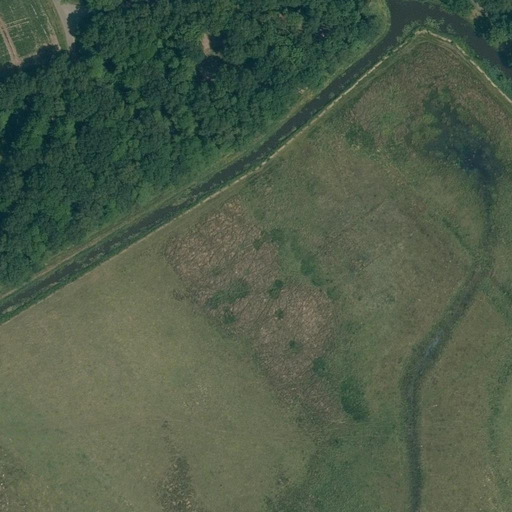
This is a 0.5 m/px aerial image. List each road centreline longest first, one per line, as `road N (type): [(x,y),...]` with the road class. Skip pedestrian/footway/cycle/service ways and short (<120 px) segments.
road 1 (track): [(0,294),(243,154),(379,35),(368,0)]
road 2 (unclassified): [(0,243),(72,80),(66,20)]
road 3 (unclassified): [(192,0),(117,5),(66,20)]
